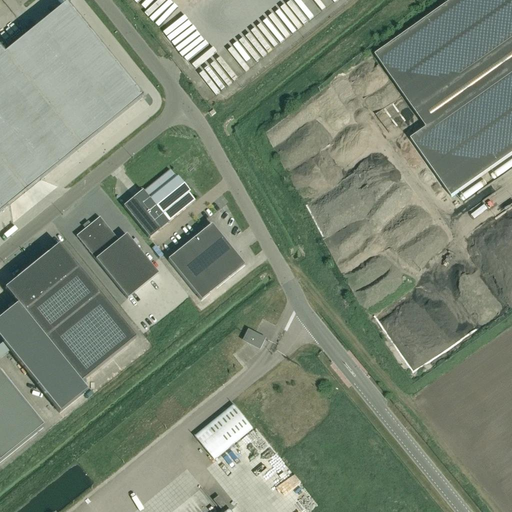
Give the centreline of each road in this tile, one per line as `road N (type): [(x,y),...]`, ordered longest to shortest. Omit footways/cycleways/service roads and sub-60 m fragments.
road 1 (unclassified): [(464,511),(307,315),(183,105)]
road 2 (unclassified): [(183,105),(0,254)]
road 3 (unclassified): [(183,105),(101,0)]
